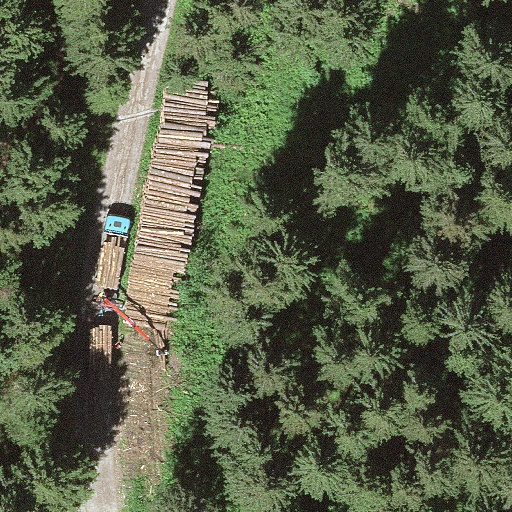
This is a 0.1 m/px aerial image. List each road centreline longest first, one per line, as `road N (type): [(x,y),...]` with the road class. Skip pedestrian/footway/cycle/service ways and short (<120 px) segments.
road 1 (track): [(162,0),(100,323),(105,511)]
road 2 (track): [(53,0),(87,132),(123,189)]
